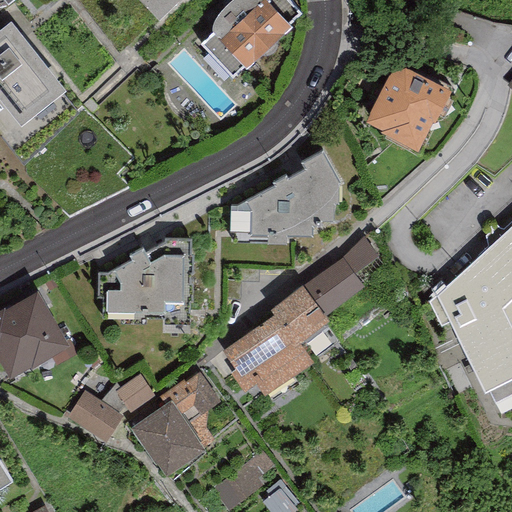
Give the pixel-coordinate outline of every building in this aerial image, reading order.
[(0,0),(9,10),(21,0),(0,0)] [(137,0),(159,23),(184,0),(137,0)] [(289,32),(302,21),(283,0),(237,0),(231,4),(221,13),(214,25),(212,33),(213,39),(201,50),(232,82),(243,73),(246,75),(291,34),(289,32)] [(66,97),(12,27),(0,35),(0,107),(20,133),(66,97)] [(451,98),(405,74),(390,79),(365,128),(418,158),(451,98)] [(237,211),(231,210),(230,237),(250,238),(250,242),(267,242),(268,249),(285,249),(285,241),(312,242),(311,233),(320,232),(320,226),(333,226),(333,209),(338,208),(339,189),(322,157),(302,169),(305,175),(287,185),(285,182),(272,188),(274,191),(245,207),(244,206),(237,211)] [(511,229),(436,299),(484,399),(489,396),(495,407),(511,399),(511,229)] [(340,260),(354,279),(379,260),(363,239),(340,260)] [(188,324),(190,245),(164,243),(142,253),(129,260),(132,265),(108,277),(98,277),(96,321),(188,324)] [(354,279),(340,260),(301,289),(303,291),(323,320),(363,291),(354,279)] [(296,351),(301,347),(329,328),(323,320),(303,291),(270,314),(273,318),(296,351)] [(36,296),(0,316),(0,371),(9,387),(68,354),(36,296)] [(313,365),(301,347),(296,351),(273,318),(221,355),(234,374),(229,378),(242,396),(255,387),(264,399),(313,365)] [(229,378),(234,374),(221,355),(211,362),(224,381),(229,378)] [(183,383),(160,399),(166,407),(172,403),(188,426),(206,414),(219,405),(199,376),(185,385),(183,383)] [(122,389),(117,393),(125,408),(130,416),(154,398),(140,378),(122,389)] [(100,404),(118,416),(125,408),(117,393),(122,389),(115,385),(100,404)] [(100,404),(84,393),(66,420),(106,446),(123,420),(118,416),(100,404)] [(166,407),(131,432),(167,481),(206,455),(203,450),(188,426),(172,403),(166,407)] [(206,430),(206,414),(188,426),(203,450),(212,442),(206,430)] [(275,469),(261,452),(209,492),(225,511),(233,511),(265,488),(259,481),(275,469)] [(0,493),(11,486),(0,467),(0,493)] [(262,504),(268,511),(295,511),(293,508),(298,504),(280,481),(266,493),(270,498),(262,504)] [(50,511),(44,502),(26,511),(50,511)]
